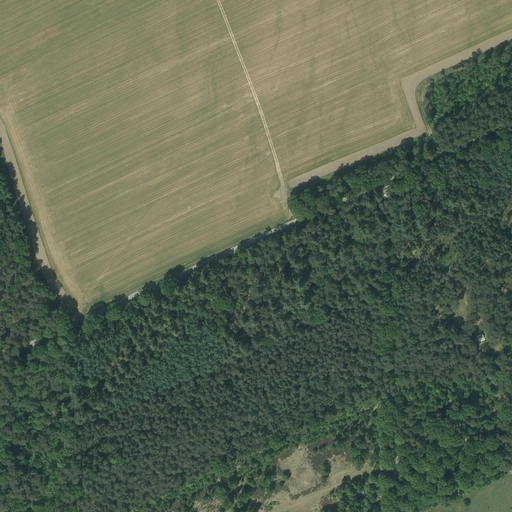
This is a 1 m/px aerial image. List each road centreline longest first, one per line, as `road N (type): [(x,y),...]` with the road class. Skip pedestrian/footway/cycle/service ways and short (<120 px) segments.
road 1 (unclassified): [(0,359),(387,178)]
road 2 (unclassified): [(387,178),(399,511)]
road 3 (track): [(0,153),(33,261),(75,325)]
road 4 (track): [(511,44),(427,82),(420,102),(438,156)]
road 5 (unclassified): [(387,178),(511,122)]
road 6 (track): [(511,466),(399,509)]
